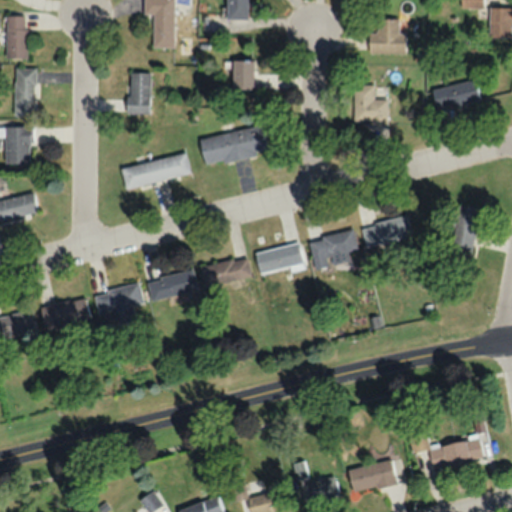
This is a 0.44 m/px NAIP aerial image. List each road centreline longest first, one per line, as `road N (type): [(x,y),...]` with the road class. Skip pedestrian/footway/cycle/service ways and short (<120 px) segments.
road 1 (residential): [(0,274),(511,147)]
road 2 (tertiary): [(0,460),(511,337)]
road 3 (residential): [(83,255),(84,15)]
road 4 (residential): [(314,197),(314,24)]
